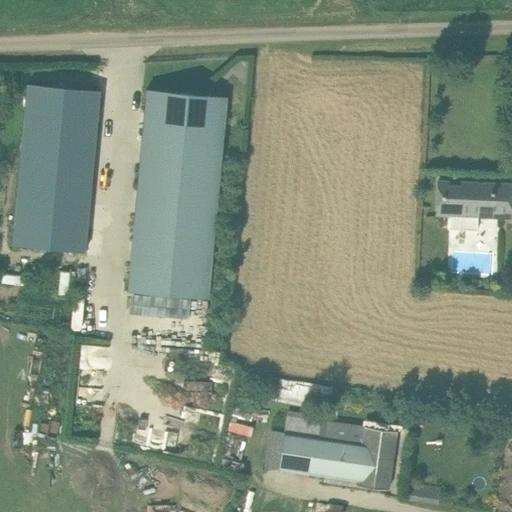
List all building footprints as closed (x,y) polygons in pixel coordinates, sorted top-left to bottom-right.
[(98,91),(27,84),(13,244),(84,250),(98,91)] [(226,97),(146,90),(127,291),(208,298),(226,97)] [(438,181),(436,215),(450,216),(450,229),(477,230),(478,216),(511,218),(511,201),(511,183),(461,182),(461,186),(448,185),(449,181),(438,181)] [(78,366),(106,369),(108,347),(80,344),(78,366)] [(279,470),(388,488),(396,432),(288,414),(279,470)] [(129,445),(131,418),(109,416),(107,443),(129,445)] [(407,498),(438,503),(441,487),(409,482),(407,498)]
